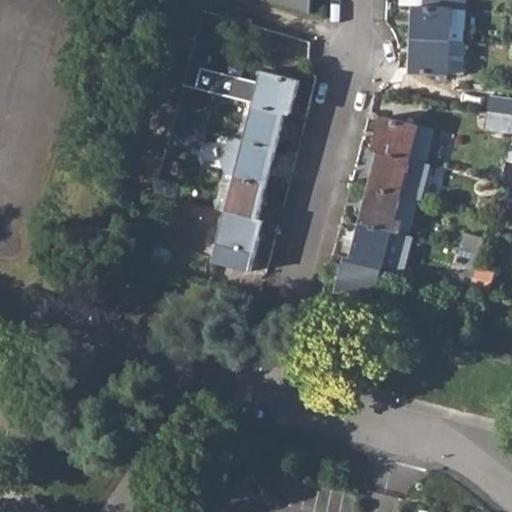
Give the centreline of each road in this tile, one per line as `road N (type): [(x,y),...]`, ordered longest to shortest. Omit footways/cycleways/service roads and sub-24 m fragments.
road 1 (residential): [(509,486),(445,442),(204,378)]
road 2 (residential): [(301,281),(358,47)]
road 3 (residential): [(358,47),(198,0)]
